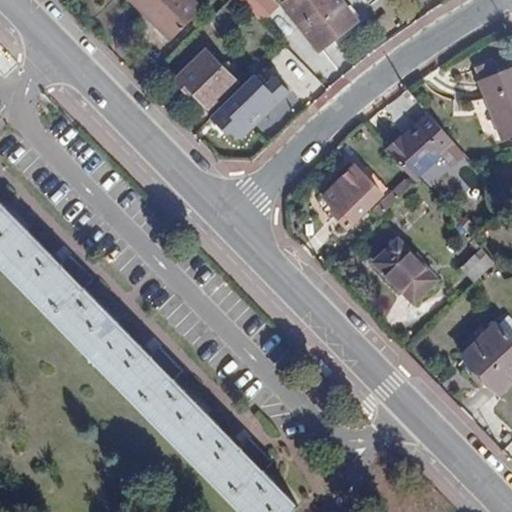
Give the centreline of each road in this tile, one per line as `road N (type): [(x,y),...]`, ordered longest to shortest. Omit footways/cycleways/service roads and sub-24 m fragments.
road 1 (residential): [(51,45),(26,93),(27,127),(335,434),(372,437)]
road 2 (residential): [(225,221),(355,95),(494,0)]
road 3 (residential): [(225,221),(412,410)]
road 4 (residential): [(51,45),(225,221)]
road 5 (residential): [(412,410),(511,511)]
